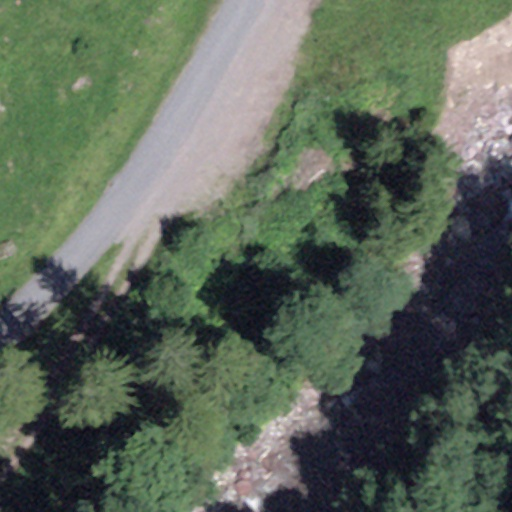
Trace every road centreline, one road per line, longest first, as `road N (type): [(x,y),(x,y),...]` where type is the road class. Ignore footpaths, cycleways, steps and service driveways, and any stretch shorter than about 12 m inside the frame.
road 1 (unclassified): [(0,348),(74,266),(245,0)]
road 2 (track): [(144,159),(125,277),(0,478)]
